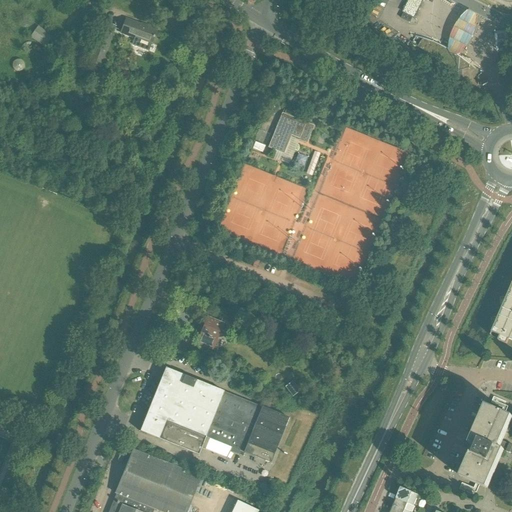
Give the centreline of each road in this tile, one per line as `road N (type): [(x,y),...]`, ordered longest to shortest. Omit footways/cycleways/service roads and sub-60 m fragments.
road 1 (residential): [(66,511),(264,23)]
road 2 (secondary): [(494,177),(409,365)]
road 3 (secondary): [(423,368),(511,184)]
road 4 (unknown): [(106,412),(165,446),(264,475)]
road 5 (tertiary): [(405,102),(264,23)]
road 6 (unclassified): [(481,375),(438,472),(387,473)]
